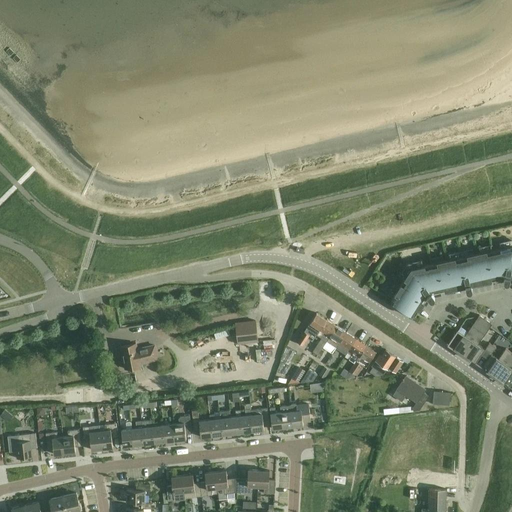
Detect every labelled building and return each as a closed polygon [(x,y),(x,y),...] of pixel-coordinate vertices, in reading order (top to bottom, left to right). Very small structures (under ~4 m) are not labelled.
[(484,281),(504,276),(503,280),(503,281),(504,282),(506,283),(507,283),(509,282),(509,281),(510,277),(511,278),(511,245),(478,253),(484,281)] [(478,253),(463,256),(448,260),(453,288),(465,285),(466,289),(467,291),(469,292),(471,291),(472,290),(472,288),(471,284),(484,281),(478,253)] [(448,260),(411,268),(391,299),(415,314),(427,296),(429,299),(431,300),(433,300),(434,298),(434,297),(434,295),(432,292),(453,288),(448,260)] [(316,335),(326,319),(316,313),(297,342),(302,345),(311,331),(314,333),(316,335)] [(462,354),(486,319),(479,315),(465,335),(457,330),(448,343),(447,342),(447,343),(462,354)] [(317,354),(336,326),(326,319),(316,335),(321,338),(312,351),(317,354)] [(481,355),(485,349),(478,344),(492,324),(486,319),(462,354),(476,363),(481,355)] [(255,320),(235,323),(238,343),(258,340),(255,320)] [(336,348),(346,332),(336,326),(317,354),(324,345),(333,352),(336,348)] [(346,354),(347,352),(356,339),(346,332),(336,348),(346,354)] [(347,352),(352,356),(349,360),(354,363),(356,361),(366,345),(356,339),(347,352)] [(495,377),(511,352),(502,346),(495,356),(488,351),(493,345),(489,342),(485,349),(481,355),(487,359),(481,367),(495,377)] [(121,346),(125,369),(140,366),(139,362),(157,358),(154,345),(139,348),(140,349),(137,350),(135,343),(121,346)] [(286,345),(281,360),(284,362),(288,364),(295,351),(286,345)] [(366,367),(367,366),(376,352),(366,345),(356,361),(354,363),(349,370),(355,374),(357,375),(363,365),(366,367)] [(402,361),(395,356),(396,356),(385,349),(381,356),(379,354),(371,366),(378,370),(384,374),(388,367),(395,372),(402,361)] [(511,352),(495,377),(509,386),(511,382),(511,367),(511,366),(511,352)] [(281,360),(277,371),(284,374),(289,366),(284,363),(284,362),(281,360)] [(299,382),(306,370),(298,366),(291,377),(299,382)] [(324,366),(318,375),(324,378),(330,370),(324,366)] [(309,368),(300,382),(313,380),(317,373),(309,368)] [(345,377),(344,379),(353,378),(355,374),(349,370),(348,371),(345,377)] [(445,371),(441,378),(448,381),(451,375),(445,371)] [(419,409),(423,404),(428,396),(423,392),(425,389),(406,376),(392,395),(401,401),(406,395),(416,402),(412,407),(412,406),(399,407),(399,408),(383,409),(384,415),(413,411),(413,410),(419,409)] [(270,378),(263,381),(265,387),(272,384),(270,378)] [(449,405),(450,392),(433,391),(432,404),(449,405)] [(282,427),(293,426),(290,403),(289,404),(290,405),(280,406),(282,427)] [(308,404),(295,405),(295,403),(290,403),(293,426),(303,425),(303,421),(310,420),(308,404)] [(272,428),(282,427),(280,406),(280,412),(275,413),(275,407),(269,407),(272,428)] [(4,408),(0,414),(6,418),(10,413),(4,408)] [(251,414),(253,431),(264,429),(263,422),(269,422),(267,408),(256,409),(257,414),(251,414)] [(253,431),(251,414),(250,409),(245,409),(246,415),(241,415),(243,432),(253,431)] [(211,435),(210,419),(199,420),(198,410),(192,410),(194,430),(200,430),(201,437),(211,435)] [(222,434),(232,433),(230,410),(220,411),(220,418),(222,434)] [(243,432),(241,415),(240,410),(235,410),(236,416),(231,417),(230,410),(232,433),(243,432)] [(173,423),(175,440),(186,438),(186,434),(192,433),(189,415),(180,416),(178,419),(179,423),(173,423)] [(211,435),(222,434),(220,418),(210,419),(211,435)] [(427,437),(426,464),(449,465),(456,465),(458,419),(428,418),(427,429),(416,428),(416,425),(387,424),(386,454),(415,455),(416,437),(427,437)] [(154,442),(153,426),(152,419),(141,420),(144,443),(154,442)] [(134,444),(144,443),(141,420),(135,421),(136,428),(132,428),(134,444)] [(126,429),(121,429),(123,446),(134,444),(132,428),(131,422),(125,422),(126,429)] [(100,430),(102,448),(113,447),(112,437),(117,437),(116,423),(104,424),(105,430),(100,430)] [(165,441),(175,440),(173,423),(163,425),(165,441)] [(102,448),(100,430),(95,431),(94,425),(83,427),(84,440),(90,440),(91,449),(102,448)] [(154,442),(165,441),(163,425),(153,426),(154,442)] [(63,436),(65,453),(75,451),(75,446),(81,445),(79,429),(67,430),(68,436),(63,436)] [(65,453),(63,436),(57,437),(57,431),(45,433),(47,449),(53,449),(54,454),(65,453)] [(18,435),(7,436),(9,452),(16,451),(17,458),(30,457),(29,448),(37,447),(35,432),(18,435)] [(258,486),(259,470),(248,469),(247,478),(241,478),(237,478),(236,492),(241,492),(251,492),(252,486),(258,486)] [(237,478),(233,478),(227,479),(226,470),(215,471),(217,488),(219,499),(227,498),(227,493),(235,492),(236,492),(237,478)] [(259,470),(258,486),(264,486),(263,493),(274,493),(275,479),(269,479),(269,470),(259,470)] [(211,488),(217,488),(215,471),(204,473),(205,481),(200,482),(201,496),(212,495),(211,488)] [(201,496),(200,482),(194,483),(193,474),(182,475),(185,498),(191,497),(201,496)] [(185,499),(185,498),(182,475),(171,476),(172,485),(166,486),(168,500),(174,499),(174,501),(185,499)] [(127,489),(126,501),(133,502),(145,502),(145,495),(150,495),(150,484),(136,484),(136,490),(127,489)] [(446,490),(446,489),(422,488),(421,500),(445,500),(443,500),(444,490),(444,489),(446,490)] [(62,496),(65,511),(80,511),(76,493),(62,496)] [(65,511),(62,496),(50,499),(53,511),(47,511),(65,511)] [(416,510),(416,511),(445,511),(445,500),(421,500),(423,500),(423,511),(416,510)] [(40,511),(39,502),(26,505),(27,511),(40,511)] [(126,507),(125,511),(150,511),(151,508),(151,502),(145,502),(133,502),(133,508),(126,507)]
